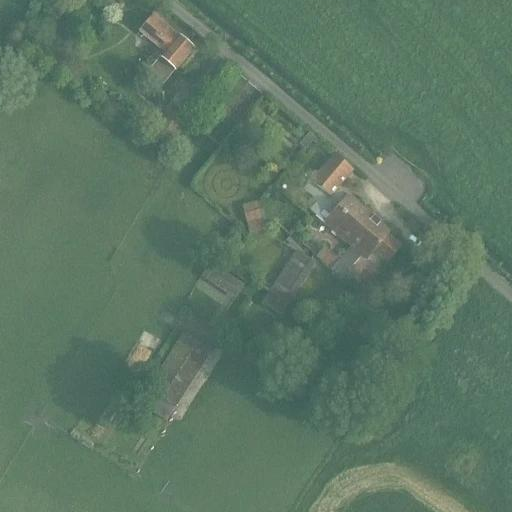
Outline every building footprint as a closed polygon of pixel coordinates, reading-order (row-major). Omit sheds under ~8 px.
[(192,49),(151,15),(137,32),(162,53),(146,72),(161,85),(192,49)] [(164,109),(148,135),(168,148),(185,122),(164,109)] [(308,134),(298,144),(304,149),(313,138),(308,133),(308,134)] [(388,232),(372,218),(372,217),(347,196),(346,197),(336,189),(352,171),(333,154),(302,190),(317,203),(310,211),(323,223),(323,224),(349,247),(339,259),(325,247),(315,257),(330,270),(340,279),(360,255),(365,259),(372,250),(386,262),(400,247),(386,235),(388,232)] [(259,201),(244,203),(248,231),(263,230),(259,201)] [(295,251),(262,306),(281,318),(311,269),(315,263),(295,251)] [(235,300),(244,285),(209,263),(200,278),(235,300)] [(146,391),(174,408),(208,353),(181,336),(146,391)] [(476,438),(456,466),(469,476),(490,448),(476,438)]
